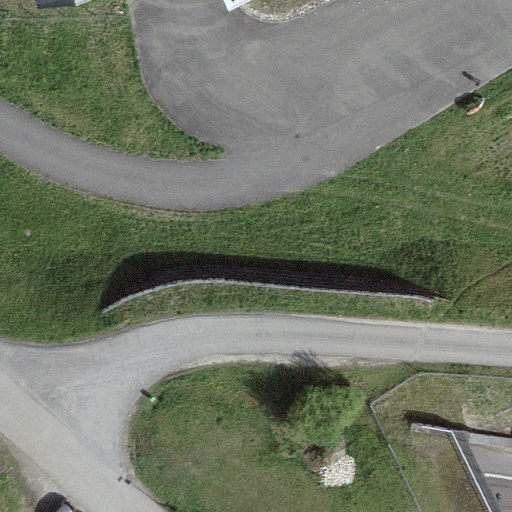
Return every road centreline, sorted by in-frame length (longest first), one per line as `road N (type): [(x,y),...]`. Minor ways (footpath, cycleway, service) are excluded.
road 1 (motorway): [(511,497),(0,399)]
road 2 (unclassified): [(511,348),(206,341),(93,376),(23,422)]
road 3 (unclassified): [(136,511),(23,422)]
